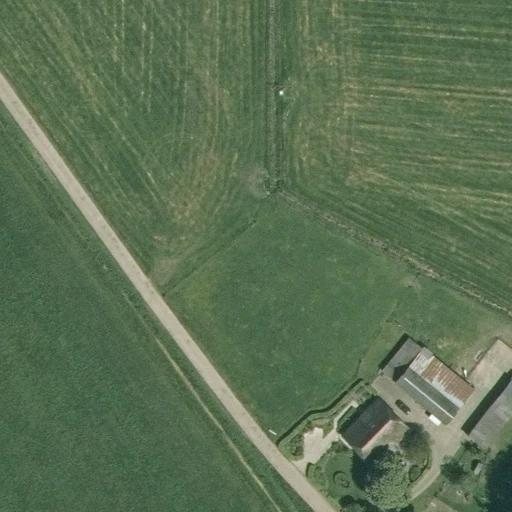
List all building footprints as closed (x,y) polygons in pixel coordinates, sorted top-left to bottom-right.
[(444,423),(475,389),(424,346),(422,348),(408,336),(381,372),(393,384),(444,423)] [(490,362),(474,369),(480,382),(496,375),(490,362)] [(511,414),(511,379),(509,378),(467,437),(486,450),(490,443),(511,414)] [(410,430),(381,400),(343,436),(376,470),(398,450),(394,446),(410,430)] [(329,433),(310,434),(311,460),(330,459),(329,433)]
